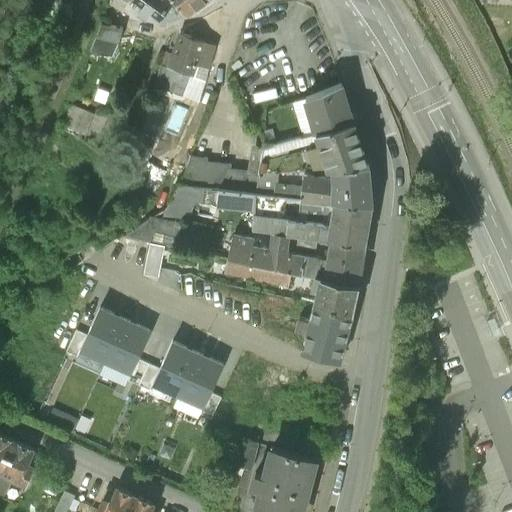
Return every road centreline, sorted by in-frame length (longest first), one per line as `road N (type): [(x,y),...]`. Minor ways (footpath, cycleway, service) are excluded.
road 1 (residential): [(341,511),(368,389),(393,192),(339,0)]
road 2 (secondary): [(510,277),(459,164),(368,0)]
